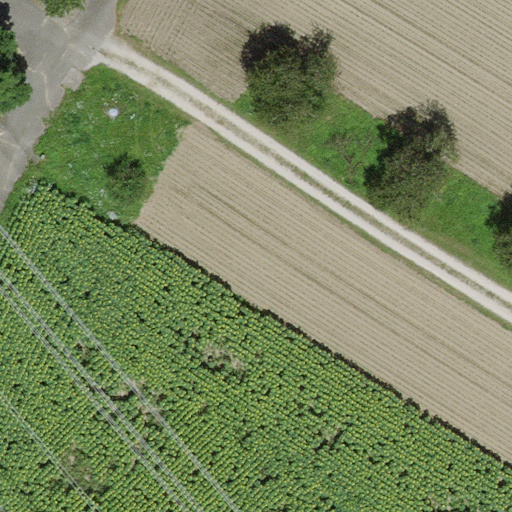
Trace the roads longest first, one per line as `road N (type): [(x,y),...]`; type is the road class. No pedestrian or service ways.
road 1 (track): [(11,0),(78,43),(132,62),(511,310)]
road 2 (track): [(0,177),(102,0)]
